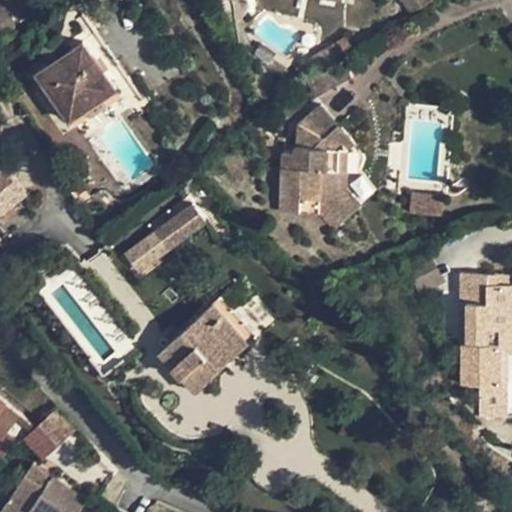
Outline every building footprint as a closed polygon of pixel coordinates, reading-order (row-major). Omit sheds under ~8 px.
[(8,0),(0,0),(0,26),(15,23),(14,20),(8,0)] [(21,0),(8,0),(14,20),(25,17),(21,0)] [(403,0),(412,12),(431,0),(403,0)] [(51,61),(36,71),(46,87),(69,119),(129,77),(96,29),(68,49),(51,61)] [(57,33),(40,45),(51,61),(68,49),(57,33)] [(345,35),(332,43),(333,44),(337,52),(351,44),(345,35)] [(337,52),(333,44),(325,49),(333,62),(341,58),(337,52)] [(333,62),(325,49),(303,64),(310,75),(333,62)] [(307,79),(318,95),(353,75),(344,58),(307,79)] [(310,75),(303,64),(297,67),(303,78),(310,75)] [(46,87),(36,71),(31,75),(41,90),(46,87)] [(296,151),(284,151),(281,210),(301,211),(302,198),(320,198),(319,211),(335,229),(356,209),(340,190),(341,170),(342,148),(340,147),(353,137),(322,103),(300,123),(308,128),(307,146),(298,146),(296,146),(296,151)] [(308,128),(300,123),(298,146),(307,146),(308,128)] [(349,148),(342,148),(341,170),(348,170),(349,148)] [(0,159),(0,210),(4,208),(12,201),(26,189),(2,158),(0,159)] [(79,176),(67,185),(78,203),(91,194),(79,176)] [(183,183),(162,199),(169,208),(190,193),(183,183)] [(347,188),(340,190),(356,209),(361,204),(347,188)] [(443,194),(413,192),(412,212),(441,214),(443,194)] [(169,208),(162,199),(142,214),(168,247),(209,216),(190,193),(169,208)] [(4,208),(9,215),(18,208),(12,201),(4,208)] [(430,255),(408,267),(421,291),(443,279),(430,255)] [(499,272),(460,271),(460,301),(468,302),(467,342),(462,342),(461,383),(481,383),(490,383),(501,383),(501,352),(511,352),(511,282),(498,283),(499,272)] [(222,293),(162,349),(198,389),(260,333),(222,293)] [(490,383),(481,383),(481,397),(497,410),(505,405),(490,383)] [(35,426),(0,397),(0,458),(1,460),(11,448),(35,426)] [(22,441),(44,461),(74,430),(52,409),(22,441)] [(33,462),(1,510),(5,511),(79,511),(88,499),(33,462)]
